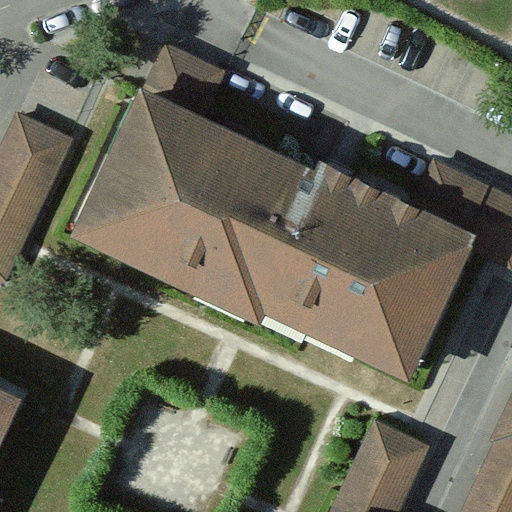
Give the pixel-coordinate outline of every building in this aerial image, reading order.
[(222,76),(169,52),(85,230),(259,311),(264,300),(408,367),(466,243),(511,264),(511,201),(438,167),(416,214),(322,170),(318,179),(200,124),(222,76)] [(0,277),(1,278),(66,139),(17,115),(0,150),(0,277)] [(0,426),(12,400),(0,394),(0,426)] [(511,511),(511,402),(496,438),(500,440),(466,511),(511,511)] [(379,431),(343,510),(347,511),(401,511),(428,453),(379,431)]
